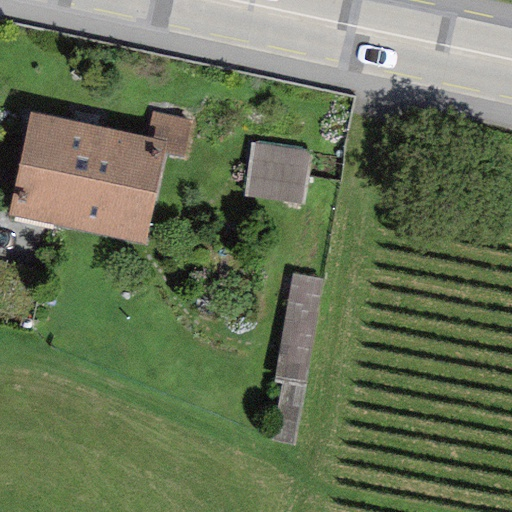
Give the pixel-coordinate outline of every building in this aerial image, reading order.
[(152,111),(146,138),(167,143),(164,156),(182,160),(190,119),(152,111)] [(146,138),(29,113),(6,216),(144,246),(164,156),(167,143),(146,138)] [(243,198),(301,206),(309,152),(250,144),(243,198)] [(294,276),(274,384),(280,385),(303,389),(322,281),(294,276)] [(292,445),(303,389),(280,385),(270,441),(292,445)]
